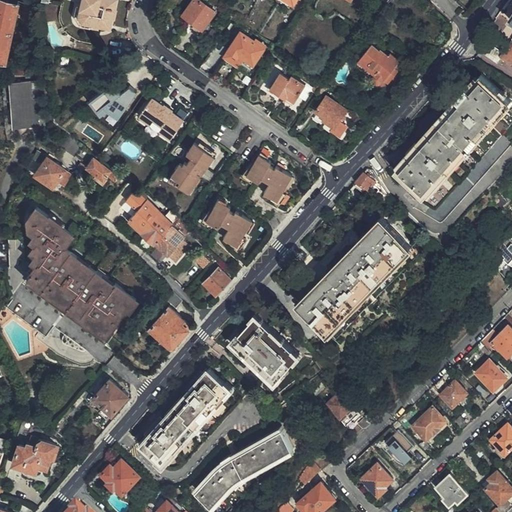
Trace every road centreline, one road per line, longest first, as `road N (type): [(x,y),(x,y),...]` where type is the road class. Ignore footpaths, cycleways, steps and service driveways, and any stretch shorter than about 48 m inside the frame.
road 1 (residential): [(370,511),(331,471),(511,296)]
road 2 (residential): [(341,177),(151,46),(141,27),(145,0)]
road 3 (tertiary): [(70,489),(215,318)]
road 4 (tertiary): [(341,177),(473,31)]
road 5 (tertiary): [(215,318),(341,177)]
road 6 (residential): [(382,511),(511,390)]
